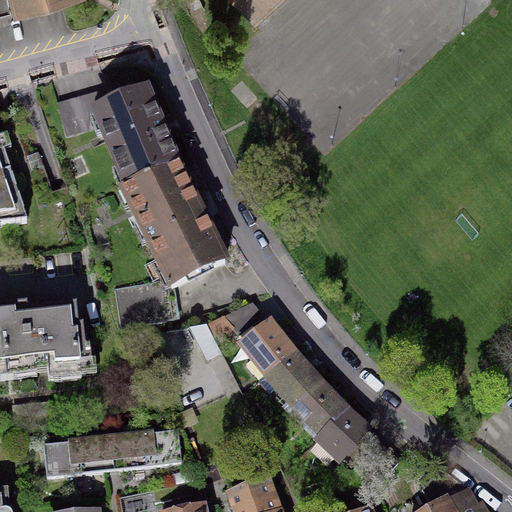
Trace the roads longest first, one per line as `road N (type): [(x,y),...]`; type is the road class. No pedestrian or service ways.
road 1 (residential): [(511,507),(405,423),(315,330),(252,243),(200,137)]
road 2 (residential): [(0,78),(155,31)]
